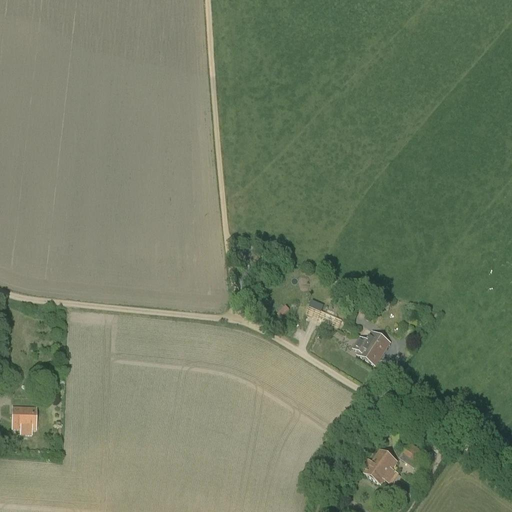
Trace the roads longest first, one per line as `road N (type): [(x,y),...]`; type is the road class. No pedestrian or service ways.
road 1 (track): [(238,322),(211,113),(207,0)]
road 2 (track): [(511,482),(405,412),(238,322)]
road 3 (track): [(238,322),(0,292)]
